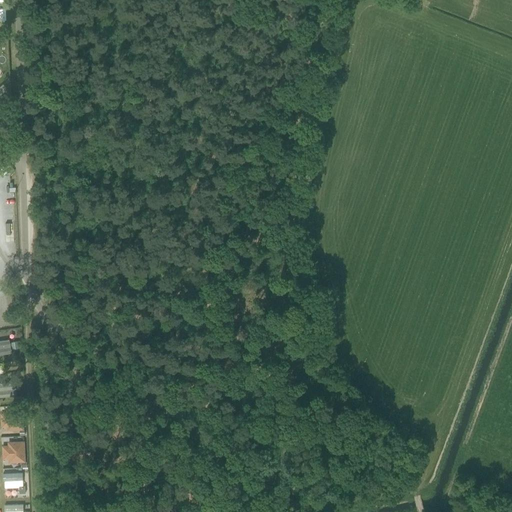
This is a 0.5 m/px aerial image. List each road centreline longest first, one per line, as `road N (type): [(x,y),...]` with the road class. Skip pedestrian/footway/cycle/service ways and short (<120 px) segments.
road 1 (unclassified): [(326,511),(240,461),(32,288),(23,271),(14,0)]
road 2 (track): [(32,288),(25,305),(35,511)]
